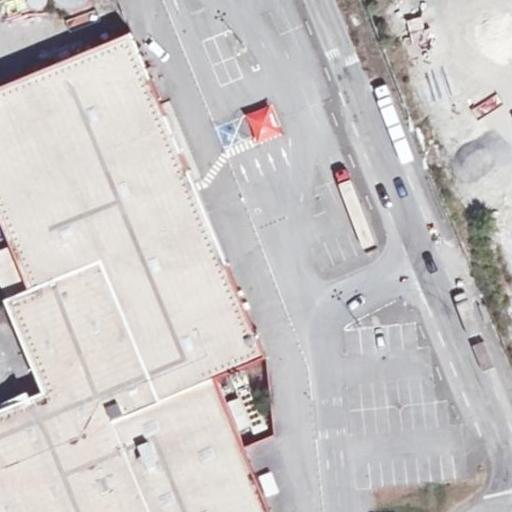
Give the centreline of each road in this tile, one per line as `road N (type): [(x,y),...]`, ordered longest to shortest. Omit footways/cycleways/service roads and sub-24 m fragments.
road 1 (residential): [(327,0),(511,471)]
road 2 (unknown): [(295,252),(276,251),(261,235),(173,25),(171,0)]
road 3 (unknown): [(295,252),(301,152),(284,99),(254,49),(195,0)]
